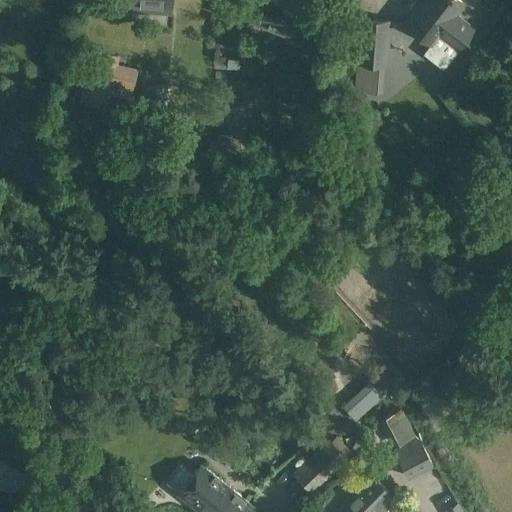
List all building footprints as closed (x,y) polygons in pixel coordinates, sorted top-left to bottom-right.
[(126,0),(126,8),(171,11),(171,0),(126,0)] [(287,34),(299,4),(288,0),(259,0),(252,20),(287,34)] [(414,9),(404,21),(430,42),(437,33),(455,47),(471,27),(458,17),(457,18),(451,13),(461,0),(460,0),(414,0),(410,6),(414,9)] [(378,61),(383,62),(386,18),(359,16),(355,59),(378,61)] [(159,31),(181,32),(181,20),(160,19),(159,31)] [(136,69),(114,64),(116,56),(93,51),(81,101),(104,107),(110,83),(132,88),(136,69)] [(376,87),(378,61),(355,59),(353,85),(376,87)] [(167,81),(145,87),(151,117),(174,113),(167,81)] [(401,136),(393,124),(380,132),(388,144),(401,136)] [(254,151),(250,129),(219,134),(222,156),(254,151)] [(384,416),(397,443),(414,435),(401,408),(384,416)] [(327,441),(291,474),(308,491),(343,459),(327,441)] [(397,456),(406,475),(431,462),(422,444),(397,456)] [(250,511),(255,506),(221,480),(201,465),(179,495),(201,511),(250,511)] [(374,475),(336,511),(376,511),(379,509),(381,511),(384,511),(396,501),(392,497),(393,495),(374,475)]
